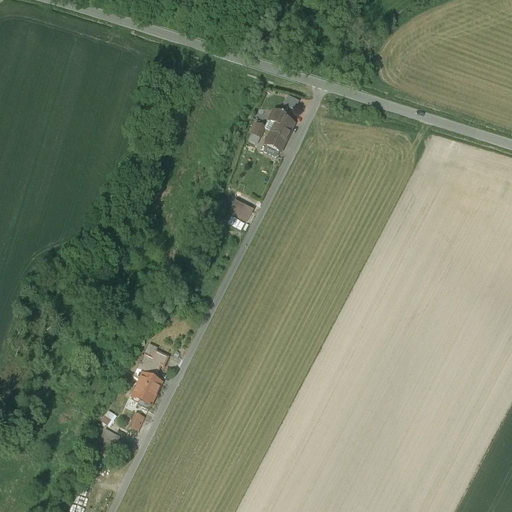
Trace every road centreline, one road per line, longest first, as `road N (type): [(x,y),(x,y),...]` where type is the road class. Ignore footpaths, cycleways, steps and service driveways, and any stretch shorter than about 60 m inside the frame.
road 1 (unclassified): [(323,84),(112,511)]
road 2 (tertiary): [(54,0),(323,84)]
road 3 (tertiary): [(323,84),(511,145)]
